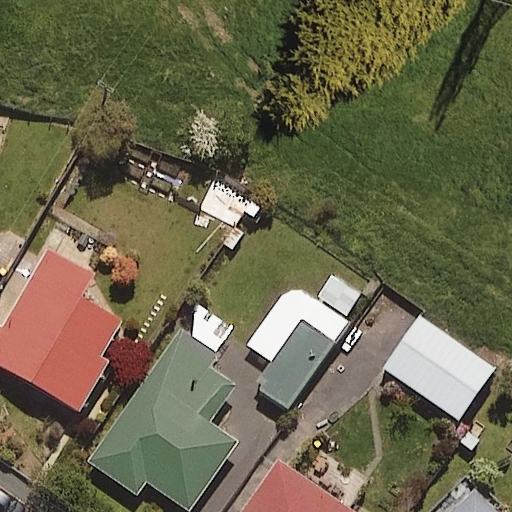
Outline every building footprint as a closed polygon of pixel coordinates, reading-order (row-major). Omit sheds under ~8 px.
[(0,376),(84,427),(113,378),(107,374),(127,341),(86,317),(100,294),(52,266),(8,340),(0,334),(0,376)] [(354,331),(349,328),(362,310),(336,292),(324,310),(308,299),(288,302),(251,353),(277,371),(259,396),(292,419),(354,331)] [(234,340),(207,319),(92,468),(139,504),(150,490),(178,511),(198,511),(241,457),(212,435),(245,392),(213,367),(234,340)] [(500,383),(423,327),(387,376),(463,432),(500,383)] [(334,511),(283,473),(253,511),(334,511)]
